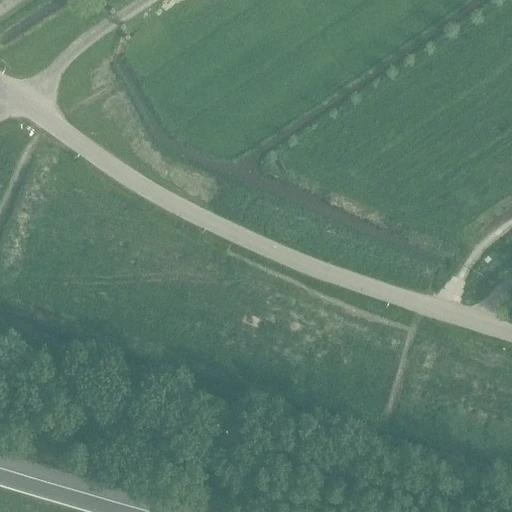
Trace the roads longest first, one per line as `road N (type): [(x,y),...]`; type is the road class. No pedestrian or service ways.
road 1 (unclassified): [(511,336),(213,226),(105,166),(24,105),(0,99)]
road 2 (motorway): [(116,511),(0,477)]
